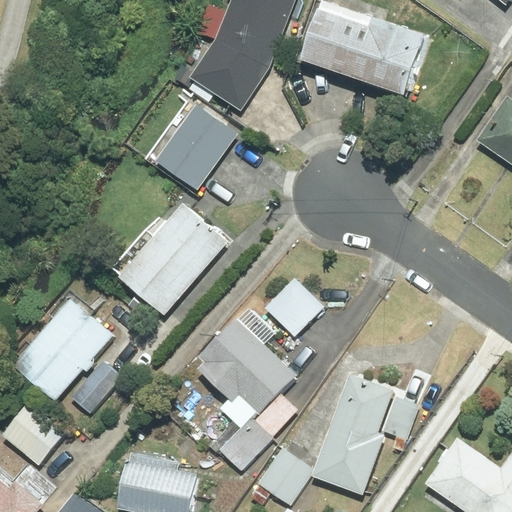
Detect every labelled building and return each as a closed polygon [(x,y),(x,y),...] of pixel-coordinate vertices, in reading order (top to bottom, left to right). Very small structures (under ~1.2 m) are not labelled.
[(254,114),(301,0),(237,0),(203,82),(254,114)] [(335,0),(324,0),(306,61),(423,97),(442,33),(335,0)] [(511,0),(500,0),(511,8),(511,7),(511,0)] [(209,108),(167,162),(206,191),(247,138),(209,108)] [(511,111),(489,144),(511,160),(511,111)] [(195,202),(127,273),(172,316),(240,245),(195,202)] [(303,278),(273,308),(304,339),(334,309),(303,278)] [(84,295),(21,364),(64,403),(127,334),(84,295)] [(224,448),(249,474),(283,439),(266,421),(311,376),(248,314),(203,359),(238,394),(225,407),(245,427),(224,448)] [(130,379),(111,361),(75,399),(94,417),(130,379)] [(406,388),(357,372),(323,476),(376,494),(398,427),(418,434),(428,402),(404,395),(406,388)] [(41,400),(11,434),(48,467),(78,433),(41,400)] [(511,511),(511,463),(510,467),(464,436),(431,485),(472,511),(511,511)] [(289,448),(257,496),(270,504),(276,494),(295,507),(320,469),(289,448)] [(134,456),(124,510),(136,511),(199,511),(207,469),(134,456)] [(0,511),(54,511),(61,506),(30,475),(17,488),(0,472),(0,511)]
